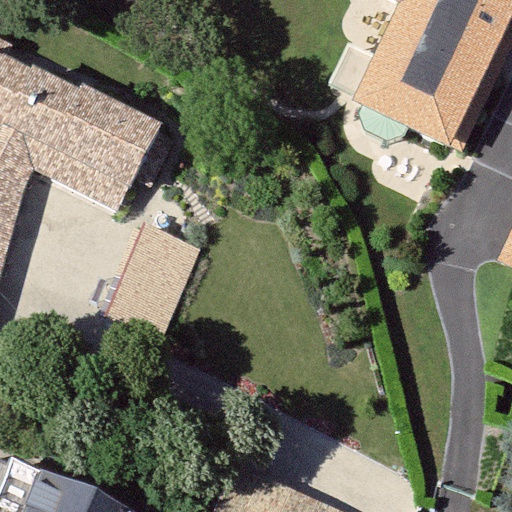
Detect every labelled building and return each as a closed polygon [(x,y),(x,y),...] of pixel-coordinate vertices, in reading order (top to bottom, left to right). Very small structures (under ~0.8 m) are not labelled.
[(449,150),(511,14),(511,0),(387,0),(411,12),(365,109),(367,110),(409,131),(449,150)] [(0,278),(23,193),(33,173),(44,151),(132,195),(160,138),(83,99),(81,105),(0,64),(0,278)] [(409,131),(367,110),(362,121),(367,136),(389,147),(404,142),(409,131)] [(169,343),(202,239),(140,220),(107,323),(169,343)] [(511,244),(503,265),(511,269),(511,244)] [(252,511),(265,484),(237,472),(219,511),(252,511)] [(113,511),(42,480),(27,511),(113,511)] [(332,511),(294,495),(286,511),(332,511)]
